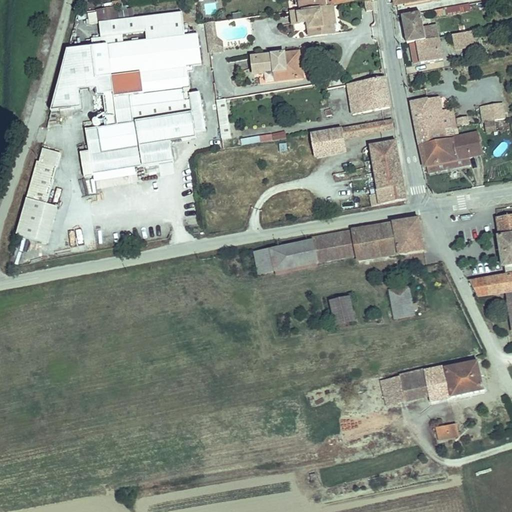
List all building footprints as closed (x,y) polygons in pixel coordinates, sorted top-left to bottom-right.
[(294,0),(296,11),(369,1),(368,0),(294,0)] [(440,11),(472,5),(471,0),(456,0),(438,3),(440,11)] [(324,22),(329,22),(327,8),(285,14),(287,27),(302,25),(303,39),(329,35),(328,25),(324,25),(324,22)] [(418,37),(427,36),(423,9),(403,12),(407,39),(418,37)] [(87,12),(88,23),(97,22),(95,11),(87,12)] [(454,31),(459,30),(458,24),(448,25),(449,32),(454,31)] [(457,45),(475,42),(473,28),(459,30),(454,31),(457,45)] [(422,58),(443,55),(439,34),(427,36),(418,37),(422,58)] [(104,48),(89,49),(92,81),(108,79),(111,100),(125,98),(127,111),(182,104),(181,91),(187,90),(184,69),(198,67),(197,58),(194,36),(104,48)] [(103,39),(87,42),(89,49),(104,48),(103,39)] [(272,85),(300,80),(299,69),(294,70),(292,56),(248,62),(250,80),(261,78),(261,73),(271,72),(272,85)] [(81,71),(72,71),(72,85),(57,85),(56,112),(78,113),(78,85),(81,85),(81,71)] [(354,115),(390,108),(385,77),(362,81),(361,79),(345,82),(346,93),(362,90),(364,102),(352,104),(354,115)] [(413,100),(421,142),(447,137),(441,109),(439,96),(413,100)] [(226,98),(216,99),(221,138),(231,137),(226,98)] [(501,117),(509,116),(507,102),(499,103),(501,117)] [(501,117),(499,103),(490,105),(493,119),(501,117)] [(455,107),(441,109),(447,137),(461,134),(455,107)] [(470,114),(460,116),(461,122),(471,120),(470,114)] [(194,141),(191,117),(95,132),(99,157),(194,141)] [(394,129),(392,120),(341,128),(343,138),(394,129)] [(345,150),(343,138),(341,128),(312,133),(316,155),(345,150)] [(421,142),(425,164),(428,163),(470,156),(485,153),(481,130),(461,134),(447,137),(421,142)] [(284,132),(240,136),(241,143),(285,139),(284,132)] [(221,139),(198,140),(198,147),(221,146),(221,139)] [(378,194),(369,195),(371,206),(408,199),(397,141),(370,146),(378,194)] [(38,146),(16,235),(47,242),(56,204),(48,202),(60,151),(38,146)] [(470,156),(428,163),(430,170),(471,163),(470,156)] [(501,235),(498,234),(504,266),(507,266),(508,274),(472,280),(480,297),(509,292),(511,291),(511,215),(498,218),(499,222),(501,235)] [(312,240),(316,263),(353,256),(355,263),(424,250),(417,216),(311,237),(312,240)] [(271,248),(275,271),(316,263),(312,240),(271,248)] [(414,313),(411,295),(393,298),(396,317),(414,313)] [(336,326),(356,322),(351,298),(332,302),(336,326)] [(441,373),(440,372),(397,380),(401,404),(426,400),(427,406),(480,397),(475,366),(441,373)] [(434,440),(454,436),(452,430),(433,434),(434,440)]
